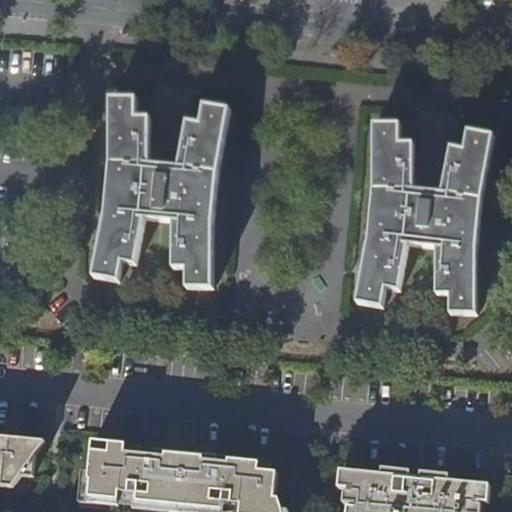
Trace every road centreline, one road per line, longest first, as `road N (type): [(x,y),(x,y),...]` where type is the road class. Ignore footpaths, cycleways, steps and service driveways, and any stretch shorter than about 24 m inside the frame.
road 1 (tertiary): [(32,0),(354,31)]
road 2 (tertiary): [(354,31),(511,46)]
